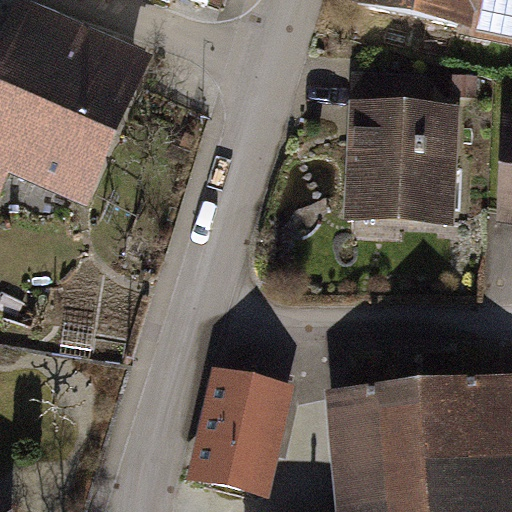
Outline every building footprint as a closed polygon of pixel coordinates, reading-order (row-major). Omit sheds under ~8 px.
[(511,0),(373,0),(371,11),(511,44),(511,0)] [(17,4),(0,40),(0,185),(82,223),(154,67),(17,4)] [(464,106),(350,102),(346,219),(459,223),(464,106)] [(194,480),(277,497),(296,404),(213,387),(194,480)] [(345,511),(511,511),(511,391),(341,399),(345,511)] [(0,503),(0,511),(9,511),(9,509),(0,503)]
